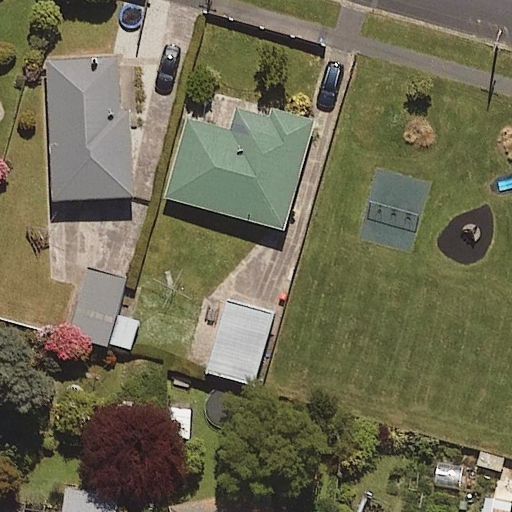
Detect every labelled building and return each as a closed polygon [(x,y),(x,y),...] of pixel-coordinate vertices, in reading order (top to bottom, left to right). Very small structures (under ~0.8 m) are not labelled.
[(118,55),(45,57),(49,193),(131,190),(129,104),(120,105),(118,55)] [(225,99),(218,123),(187,115),(165,193),(282,226),(311,123),(225,99)] [(124,276),(84,266),(67,331),(107,341),(124,276)] [(273,310),(226,297),(206,369),(252,382),(273,310)] [(509,511),(511,502),(511,478),(493,473),(481,511),(509,511)] [(105,511),(108,491),(65,485),(61,511),(15,511),(0,510),(0,511),(105,511)] [(274,511),(270,486),(170,504),(171,511),(274,511)]
